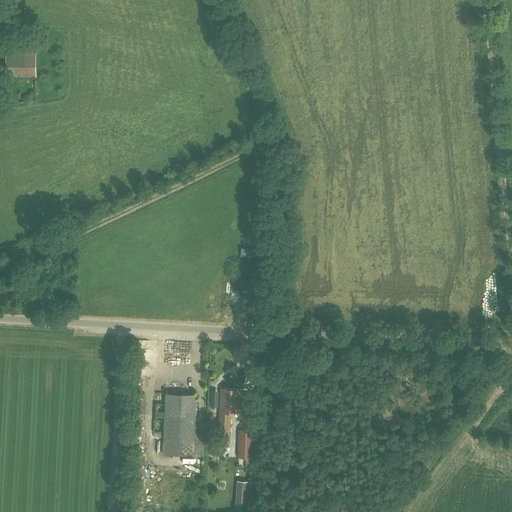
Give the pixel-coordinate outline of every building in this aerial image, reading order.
[(17,40),(17,48),(5,48),(6,77),(37,77),(36,47),(36,40),(17,40)] [(240,413),(241,389),(221,388),(219,425),(230,425),(231,412),(240,413)] [(204,434),(195,433),(196,394),(166,393),(163,453),(203,455),(204,434)] [(253,458),(254,430),(239,430),(238,457),(253,458)] [(248,511),(251,482),(237,480),(234,511),(248,511)]
